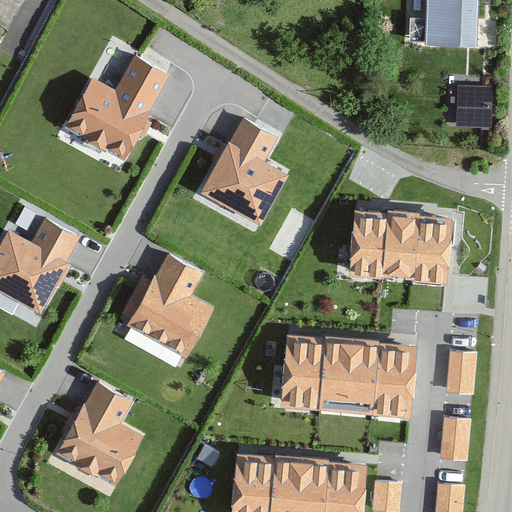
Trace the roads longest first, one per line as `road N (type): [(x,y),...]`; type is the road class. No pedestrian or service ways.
road 1 (residential): [(0,472),(216,79)]
road 2 (residential): [(511,186),(407,164),(147,0)]
road 3 (tertiary): [(498,511),(511,356)]
